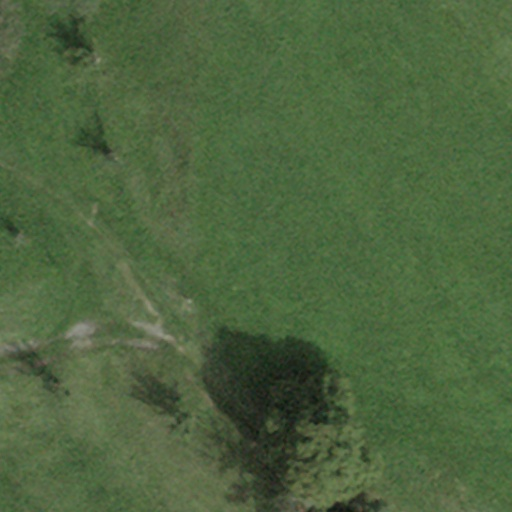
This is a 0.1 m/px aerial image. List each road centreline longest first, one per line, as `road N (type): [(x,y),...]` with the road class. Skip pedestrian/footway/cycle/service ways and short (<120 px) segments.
road 1 (track): [(375,511),(274,442),(169,345)]
road 2 (track): [(169,345),(96,229),(0,162)]
road 3 (track): [(169,345),(128,335),(0,361)]
